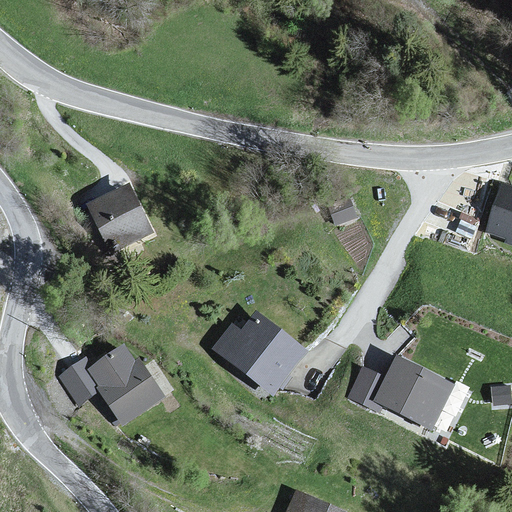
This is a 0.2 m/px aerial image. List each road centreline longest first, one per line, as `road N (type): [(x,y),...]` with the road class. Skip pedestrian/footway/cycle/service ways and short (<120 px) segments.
road 1 (tertiary): [(0,48),(58,87),(102,102),(298,146),(420,158),(511,146)]
road 2 (tertiary): [(103,511),(38,441),(13,398),(8,354),(27,244),(0,184)]
road 3 (track): [(511,95),(414,0)]
